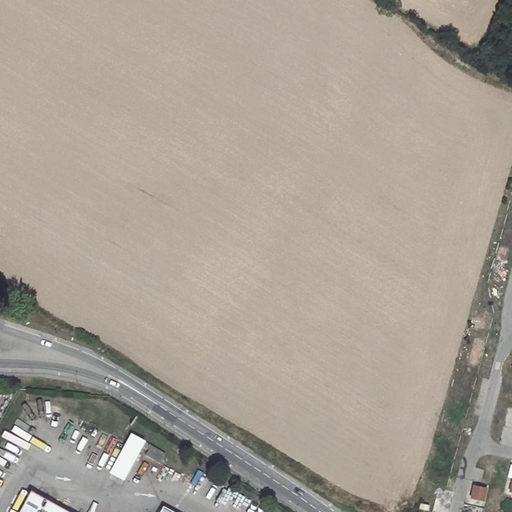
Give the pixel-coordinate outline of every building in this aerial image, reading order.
[(146,457),(161,460),(163,450),(148,447),(146,457)] [(197,470),(190,484),(197,488),(204,474),(197,470)] [(477,499),(480,487),(474,485),(471,497),(477,499)] [(483,500),(486,488),(480,487),(477,499),(483,500)] [(19,511),(172,511),(166,508),(163,511),(72,511),(32,490),(19,511)]
